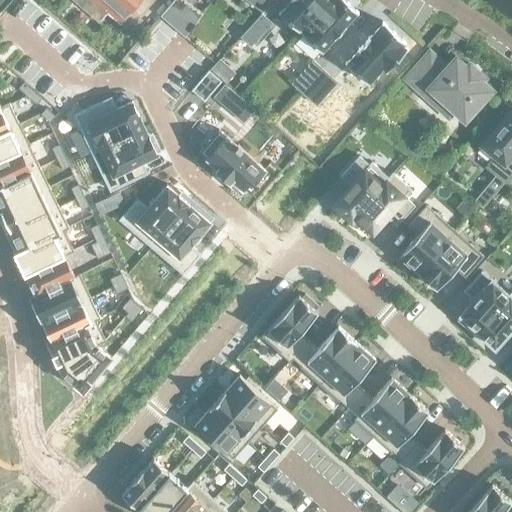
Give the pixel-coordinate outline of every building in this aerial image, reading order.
[(93,0),(120,23),(139,0),(93,0)] [(280,11),(279,12),(280,13),(299,30),(300,29),(301,30),(329,0),(291,0),(281,12),(280,11)] [(329,0),(301,30),(303,32),(302,33),(321,50),(322,51),(323,50),(322,49),(334,37),(335,38),(346,25),(345,24),(357,12),(358,11),(358,10),(346,0),(329,0)] [(261,13),(241,36),(250,44),(271,22),(261,13)] [(346,60),(345,61),(369,83),(370,82),(369,81),(383,66),(384,66),(386,69),(385,70),(386,71),(408,47),(407,46),(406,47),(403,45),(402,44),(404,42),(405,43),(406,42),(383,20),(382,21),(383,22),(371,35),(370,34),(359,46),(360,47),(347,61),(346,60)] [(410,73),(406,78),(435,103),(441,97),(464,119),(467,116),(489,92),(491,89),(481,79),(484,76),(469,63),(466,66),(456,57),(453,60),(453,59),(446,66),(430,51),(426,55),(410,73)] [(313,60),(292,82),(302,91),(323,69),(313,60)] [(199,81),(192,89),(205,100),(222,81),(210,70),(209,69),(199,81)] [(323,69),(302,91),(316,104),(337,81),(323,69)] [(27,95),(32,89),(23,81),(18,88),(27,95)] [(32,89),(27,95),(36,103),(42,97),(32,89)] [(98,102),(74,114),(92,152),(144,127),(138,115),(139,115),(132,100),(118,107),(118,106),(103,113),(98,102)] [(10,103),(0,108),(0,131),(20,123),(19,122),(10,103)] [(493,129),(481,143),(495,155),(486,166),(504,181),(511,172),(511,106),(503,117),(501,116),(491,128),(493,129)] [(40,114),(50,122),(55,115),(46,107),(40,114)] [(20,123),(0,131),(0,157),(29,143),(20,123)] [(144,127),(92,152),(110,190),(134,178),(129,166),(157,153),(148,133),(147,134),(144,127)] [(219,128),(200,150),(218,166),(215,169),(230,181),(232,179),(243,188),(248,182),(251,185),(265,169),(241,148),(242,147),(238,143),(237,144),(219,128)] [(29,143),(0,157),(0,185),(40,166),(30,145),(30,144),(29,143)] [(57,158),(64,155),(59,144),(52,147),(57,158)] [(64,155),(57,158),(62,169),(69,166),(64,155)] [(350,184),(333,204),(351,220),(393,172),(392,172),(388,176),(371,161),(369,164),(359,155),(341,175),(350,184)] [(40,166),(0,185),(0,207),(1,209),(49,186),(40,166)] [(393,172),(351,220),(352,220),(356,216),(373,231),(386,216),(396,225),(414,205),(404,196),(411,188),(393,172)] [(137,198),(120,218),(152,246),(189,202),(179,193),(167,183),(147,207),(137,198)] [(76,198),(83,195),(78,184),(71,187),(76,198)] [(1,209),(10,230),(58,206),(49,186),(1,209)] [(485,187),(474,200),(483,207),(494,194),(485,187)] [(83,195),(76,198),(81,209),(88,206),(83,195)] [(492,198),(485,207),(494,214),(500,205),(492,198)] [(189,202),(152,246),(183,273),(201,253),(191,244),(192,243),(201,233),(201,232),(211,221),(189,202)] [(417,233),(399,255),(417,271),(455,229),(426,204),(408,225),(417,233)] [(58,206),(10,230),(11,230),(19,248),(14,250),(14,252),(68,226),(58,206)] [(95,238),(102,235),(97,224),(90,227),(95,238)] [(68,226),(14,252),(15,253),(15,255),(16,255),(18,259),(17,259),(18,260),(19,260),(20,263),(19,264),(20,265),(21,265),(23,269),(22,269),(23,271),(24,272),(73,249),(64,229),(68,227),(68,226)] [(455,229),(417,271),(436,288),(455,267),(465,276),(484,255),(455,229)] [(102,235),(95,238),(100,249),(107,246),(102,235)] [(73,249),(24,272),(25,273),(34,294),(30,296),(31,297),(80,273),(80,272),(75,275),(65,254),(74,250),(73,249)] [(473,299),(460,314),(477,330),(511,291),(511,290),(509,294),(482,270),(464,290),(473,299)] [(80,273),(31,297),(41,320),(91,296),(80,273)] [(113,285),(124,280),(121,273),(110,278),(113,285)] [(124,280),(113,285),(117,293),(128,288),(124,280)] [(511,291),(477,330),(495,347),(509,331),(511,333),(511,291)] [(298,294),(261,335),(289,361),(308,340),(299,332),(318,311),(315,308),(318,305),(305,293),(302,296),(298,294)] [(91,296),(41,320),(42,321),(50,338),(46,340),(47,341),(100,316),(91,296)] [(119,310),(125,315),(136,303),(130,297),(119,310)] [(136,303),(125,315),(131,321),(142,308),(136,303)] [(100,316),(47,341),(52,353),(56,362),(105,338),(96,319),(100,317),(100,316)] [(308,340),(289,361),(290,361),(293,358),(302,365),(301,367),(319,383),(356,342),(338,325),(317,348),(308,340)] [(105,338),(56,362),(57,362),(60,370),(74,381),(74,382),(83,390),(92,380),(91,380),(112,355),(98,343),(106,340),(105,338)] [(356,342),(319,383),(338,400),(339,399),(348,407),(363,389),(354,381),(375,358),(356,342)] [(239,374),(224,391),(262,425),(277,408),(239,374)] [(363,389),(348,407),(357,415),(354,418),(372,435),(410,393),(391,377),(372,398),(363,389)] [(224,391),(210,407),(248,441),(262,425),(224,391)] [(410,393),(372,435),(391,452),(393,450),(401,458),(417,441),(408,433),(428,410),(410,393)] [(210,407),(195,424),(233,458),(248,441),(210,407)] [(401,458),(398,462),(427,488),(464,446),(445,428),(426,449),(417,441),(401,458)] [(288,432),(280,441),(286,446),(294,437),(288,432)] [(188,435),(183,441),(191,448),(197,443),(188,435)] [(197,443),(191,448),(200,457),(206,451),(197,443)] [(273,448),(265,457),(271,462),(279,453),(273,448)] [(153,457),(122,493),(139,508),(170,472),(153,457)] [(265,457),(257,466),(263,471),(271,462),(265,457)] [(229,463),(224,469),(232,476),(238,471),(229,463)] [(232,476),(232,477),(241,485),(247,479),(238,471),(232,476)] [(170,472),(139,508),(143,511),(165,511),(194,480),(193,480),(187,487),(177,478),(170,472)] [(194,480),(165,511),(200,511),(213,498),(194,480)] [(471,507),(466,511),(501,511),(511,501),(492,484),(482,494),(481,493),(469,506),(471,507)] [(257,488),(252,494),(261,502),(266,496),(257,488)] [(229,511),(213,498),(200,511),(229,511)]
